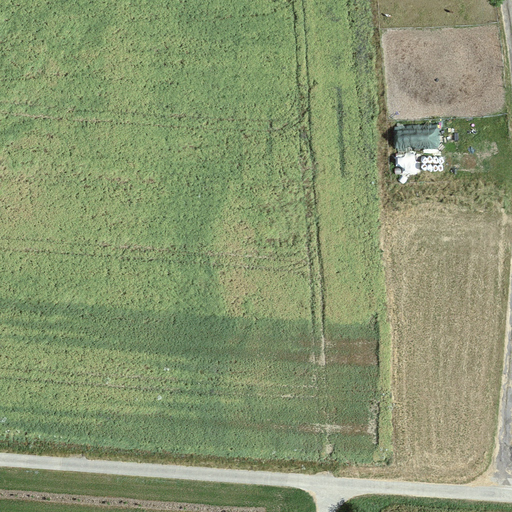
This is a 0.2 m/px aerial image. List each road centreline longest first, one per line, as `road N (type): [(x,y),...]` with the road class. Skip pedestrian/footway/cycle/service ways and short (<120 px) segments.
road 1 (track): [(0,458),(511,499)]
road 2 (track): [(511,369),(503,498)]
